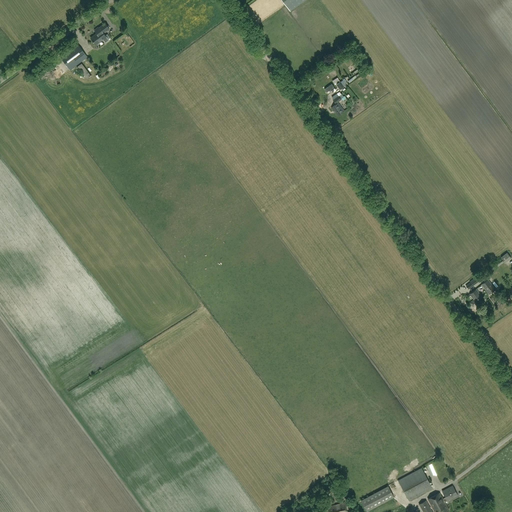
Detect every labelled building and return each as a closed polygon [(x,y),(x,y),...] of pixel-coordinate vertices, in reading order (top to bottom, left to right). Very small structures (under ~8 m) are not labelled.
[(282,0),(290,10),(303,0),(282,0)] [(94,30),(97,33),(99,36),(104,33),(109,28),(105,23),(98,28),(98,27),(94,30)] [(99,36),(97,33),(90,38),(96,45),(103,39),(105,42),(109,40),(104,33),(99,36)] [(87,57),(77,43),(60,56),(70,69),(87,57)] [(83,72),(85,71),(87,76),(90,74),(84,61),(79,64),(83,72)] [(344,86),(346,85),(343,80),(341,81),(340,81),(336,84),(340,89),(344,87),(344,86)] [(337,116),(344,110),(338,102),(331,107),(337,116)] [(501,257),(505,263),(511,258),(507,253),(501,257)] [(495,290),(487,280),(482,284),(490,294),(495,290)] [(477,303),(483,298),(476,289),(469,294),(474,300),(470,302),(473,306),(477,303)] [(409,500),(432,488),(422,468),(398,480),(409,500)] [(445,502),(447,500),(447,501),(458,495),(453,485),(442,491),(446,498),(443,499),(439,493),(428,499),(433,508),(445,502)] [(367,511),(393,497),(388,486),(361,501),(367,511)] [(423,511),(432,511),(426,500),(419,504),(423,511)] [(328,511),(347,511),(345,502),(327,507),(328,511)] [(445,502),(433,508),(434,511),(445,511),(449,510),(445,502)]
